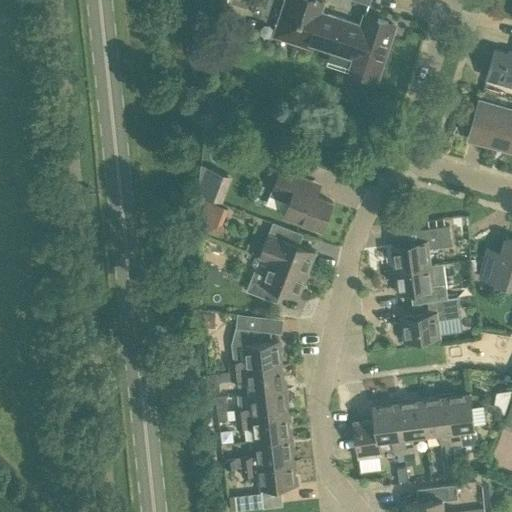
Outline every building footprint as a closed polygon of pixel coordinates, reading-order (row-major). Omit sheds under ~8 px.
[(361,25),(320,12),(323,2),(315,0),(286,0),(277,29),(281,37),(309,46),(310,42),(332,50),(334,43),(353,49),(347,69),(377,79),(395,24),(378,19),(376,24),(363,19),(361,25)] [(511,53),(495,48),(487,78),(511,84),(511,53)] [(511,148),(511,110),(480,101),(470,134),(486,138),(485,141),(492,143),(493,140),(500,143),(500,145),(511,148)] [(305,179),(280,169),(267,204),(286,211),(285,213),(322,228),(332,202),(301,190),(305,179)] [(221,237),(226,224),(223,223),(229,208),(206,199),(200,214),(208,217),(203,230),(221,237)] [(260,256),(305,273),(313,250),(292,242),(297,231),(273,222),(265,243),(260,256)] [(395,268),(430,263),(428,248),(452,245),(450,224),(418,229),(420,241),(391,245),(395,268)] [(511,285),(511,239),(506,238),(500,257),(487,253),(480,277),(511,285)] [(296,296),(305,273),(260,256),(253,257),(251,263),(256,266),(247,290),(271,299),(275,288),(296,296)] [(427,300),(447,298),(444,277),(443,262),(430,263),(395,268),(398,293),(420,289),(422,302),(427,301),(427,300)] [(220,284),(224,270),(208,265),(204,279),(220,284)] [(427,300),(427,301),(429,312),(401,316),(404,340),(440,335),(438,319),(462,316),(459,296),(447,298),(427,300)] [(269,331),(270,316),(237,312),(235,327),(269,331)] [(231,371),(282,365),(279,340),(244,344),(246,359),(230,361),(231,371)] [(249,392),(285,388),(282,365),(231,371),(232,380),(248,378),(249,392)] [(219,382),(208,384),(209,393),(220,392),(219,382)] [(236,418),(288,412),(285,388),(249,392),(251,407),(235,409),(236,418)] [(477,430),(475,429),(470,392),(445,395),(452,445),(478,442),(477,430)] [(442,446),(452,445),(445,395),(422,398),(426,433),(440,431),(442,446)] [(220,399),(221,417),(230,417),(229,398),(220,399)] [(412,434),(426,433),(422,398),(398,401),(404,452),(414,450),(412,434)] [(511,398),(502,426),(511,429),(511,398)] [(394,453),(404,452),(398,401),(373,404),(375,418),(353,421),(358,457),(381,454),(380,449),(394,447),(394,453)] [(255,440),(291,436),(288,412),(236,418),(237,428),(253,426),(255,440)] [(242,466),(293,460),(291,436),(255,440),(257,454),(241,456),(224,458),(225,468),(242,466)] [(415,451),(405,453),(407,465),(416,463),(415,451)] [(293,460),(242,466),(243,475),(259,474),(261,488),(296,484),(293,460)] [(409,511),(484,511),(484,507),(460,509),(460,511),(449,511),(444,511),(443,499),(458,497),(456,483),(417,487),(418,501),(408,502),(409,511)] [(230,511),(263,507),(262,492),(229,495),(230,511)]
